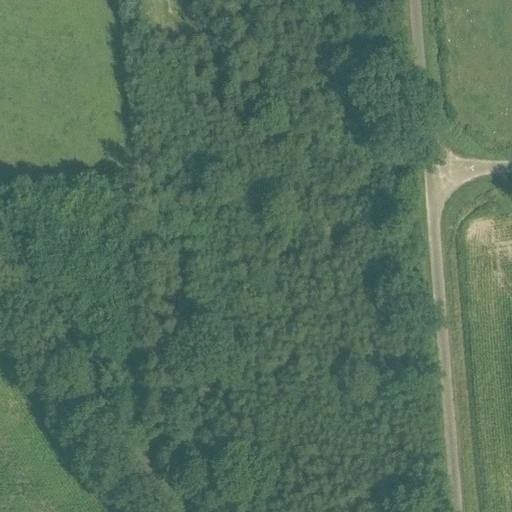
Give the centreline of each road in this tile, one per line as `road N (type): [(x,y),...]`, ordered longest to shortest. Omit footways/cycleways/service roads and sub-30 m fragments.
road 1 (unclassified): [(436,167),(458,511)]
road 2 (unclassified): [(188,511),(0,261)]
road 3 (unclassified): [(422,0),(436,167)]
